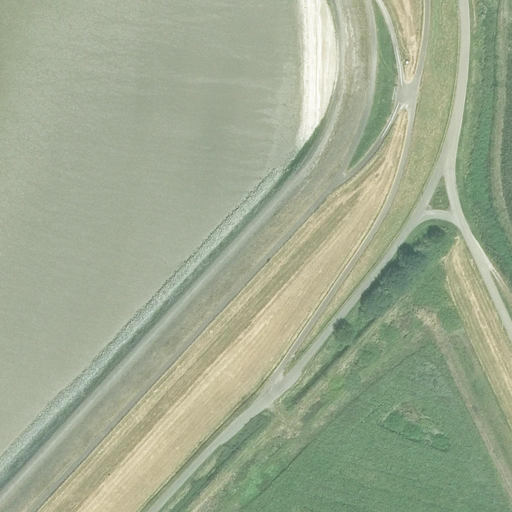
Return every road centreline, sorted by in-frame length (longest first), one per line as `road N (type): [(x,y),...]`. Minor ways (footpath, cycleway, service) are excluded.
road 1 (unclassified): [(272,392),(392,195),(427,0)]
road 2 (tertiary): [(272,392),(418,217)]
road 3 (tertiary): [(153,511),(272,392)]
road 4 (tertiary): [(447,155),(465,52),(463,0)]
road 5 (unclassified): [(511,329),(461,218)]
